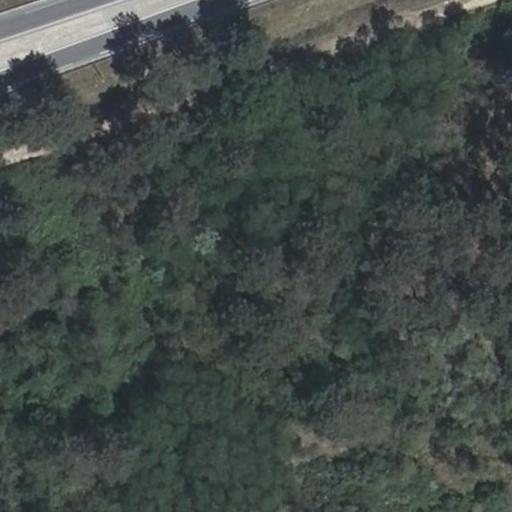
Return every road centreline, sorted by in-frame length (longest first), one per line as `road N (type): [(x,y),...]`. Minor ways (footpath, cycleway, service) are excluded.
road 1 (track): [(506,0),(0,162)]
road 2 (primary): [(0,75),(219,0)]
